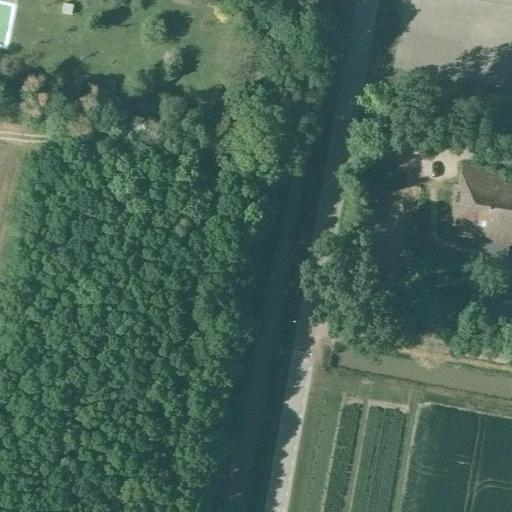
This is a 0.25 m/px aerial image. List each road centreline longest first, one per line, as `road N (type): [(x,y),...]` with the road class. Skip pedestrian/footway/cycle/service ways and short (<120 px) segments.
road 1 (tertiary): [(308,324),(366,0)]
road 2 (unclassified): [(511,360),(308,324)]
road 3 (tertiary): [(274,511),(308,324)]
